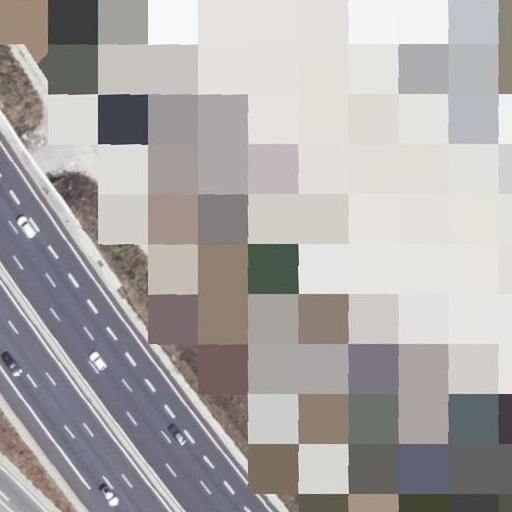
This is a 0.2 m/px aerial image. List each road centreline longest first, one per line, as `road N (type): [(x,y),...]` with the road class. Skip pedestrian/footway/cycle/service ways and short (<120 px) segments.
road 1 (motorway): [(208,511),(0,229)]
road 2 (motorway): [(0,319),(142,511)]
